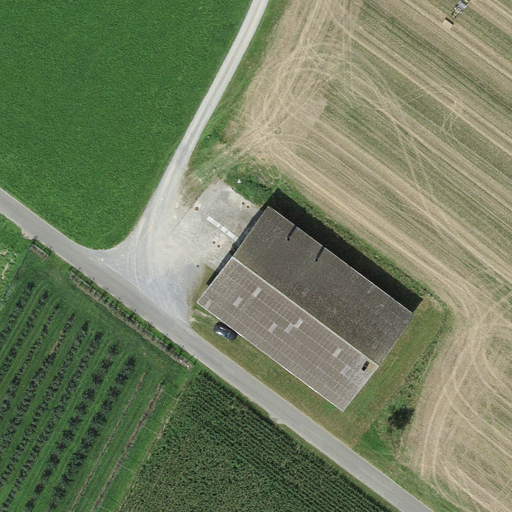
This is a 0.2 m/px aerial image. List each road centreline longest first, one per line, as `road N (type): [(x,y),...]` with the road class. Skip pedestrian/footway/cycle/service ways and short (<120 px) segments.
road 1 (unclassified): [(0,200),(413,511)]
road 2 (track): [(266,0),(113,284)]
